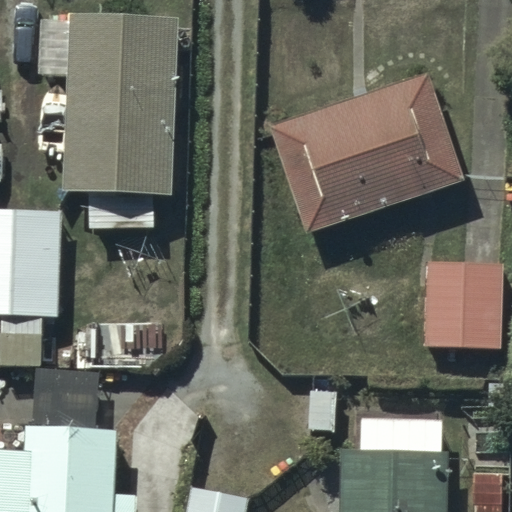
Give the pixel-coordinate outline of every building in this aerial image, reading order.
[(181,19),(70,15),(70,25),(41,24),(39,74),(68,75),(65,192),(90,192),(90,229),(156,229),(156,195),(175,195),(181,19)] [(464,181),(429,75),(272,130),(308,235),(464,181)] [(64,213),(0,211),(0,316),(61,318),(64,213)] [(506,266),(430,264),(428,348),(504,350),(506,266)] [(361,451),(343,451),(341,511),(449,511),(451,452),(445,452),(446,421),(363,419),(361,451)] [(26,450),(0,448),(0,511),(137,511),(138,495),(117,494),(120,430),(28,426),(26,450)] [(247,511),(250,499),(192,488),(187,511),(247,511)]
